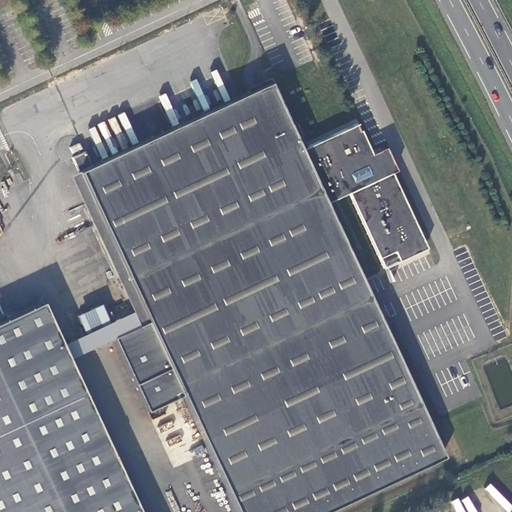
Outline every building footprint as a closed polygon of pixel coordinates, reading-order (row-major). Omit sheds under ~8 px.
[(352,122),(304,144),(293,122),(287,125),(283,117),(270,93),(274,91),(267,75),(243,86),(245,90),(89,165),(83,151),(69,158),(75,171),(181,394),(237,511),(316,511),(442,453),(323,200),(343,190),(379,265),(424,244),(388,170),(392,167),(381,144),(368,150),(357,127),(355,128),(352,122)] [(75,144),(67,147),(69,153),(78,149),(75,144)] [(147,410),(181,394),(75,171),(66,176),(138,325),(111,337),(147,410)] [(136,511),(39,302),(0,319),(0,511),(136,511)] [(98,303),(74,314),(85,336),(109,324),(98,303)] [(511,505),(491,483),(485,488),(507,511),(508,511),(511,508),(511,505)]
